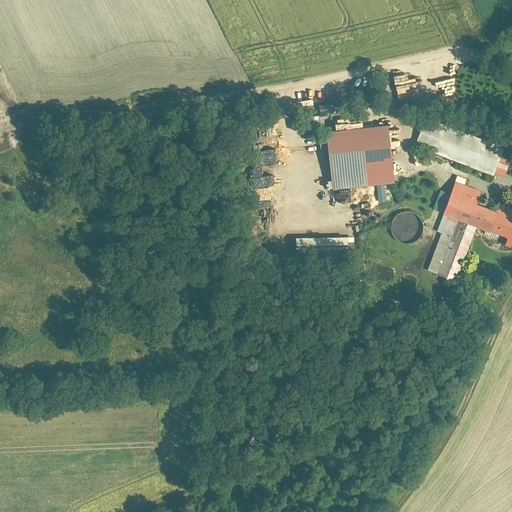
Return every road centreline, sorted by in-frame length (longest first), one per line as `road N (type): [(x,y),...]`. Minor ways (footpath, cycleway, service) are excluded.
road 1 (track): [(511,296),(446,435),(391,511)]
road 2 (track): [(511,80),(466,54),(424,63),(420,118),(406,153)]
